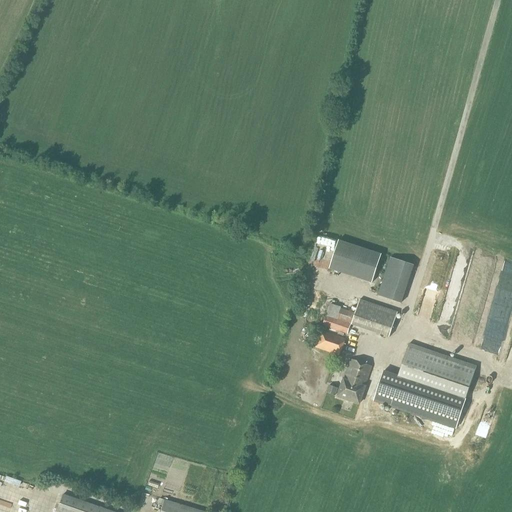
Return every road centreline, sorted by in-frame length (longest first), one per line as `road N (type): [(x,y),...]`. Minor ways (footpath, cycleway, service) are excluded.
road 1 (track): [(362,429),(372,379),(406,321),(497,0)]
road 2 (track): [(431,511),(447,462),(249,384)]
